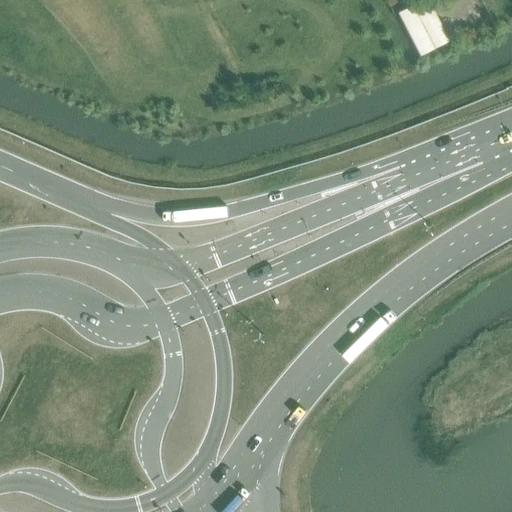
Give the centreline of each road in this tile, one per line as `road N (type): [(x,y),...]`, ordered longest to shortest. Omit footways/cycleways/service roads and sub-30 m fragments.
road 1 (primary): [(472,150),(439,150),(204,217),(92,207)]
road 2 (primary): [(254,456),(321,366),(393,294),(511,217)]
road 3 (primary): [(472,150),(175,266)]
road 4 (primary): [(472,150),(452,184),(206,301)]
road 5 (primary): [(164,497),(148,454),(172,383),(161,320)]
road 6 (primary): [(191,473),(222,407),(223,358),(206,301)]
road 7 (primary): [(0,489),(38,484),(98,510),(164,497)]
road 8 (primary): [(161,320),(120,326),(62,296),(0,296)]
road 9 (primary): [(120,263),(76,245),(0,246)]
